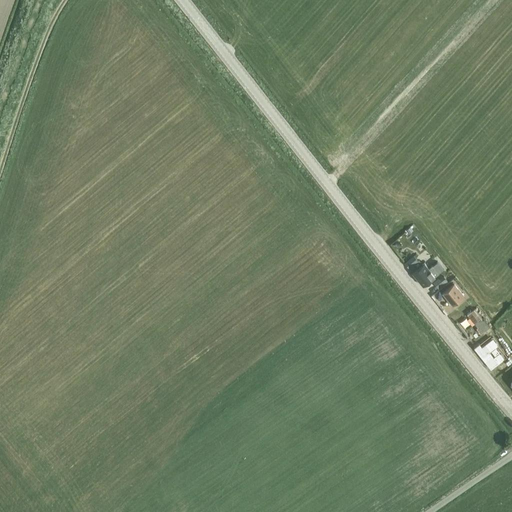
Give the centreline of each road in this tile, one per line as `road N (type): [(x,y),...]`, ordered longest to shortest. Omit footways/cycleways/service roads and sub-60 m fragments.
road 1 (secondary): [(511,412),(181,0)]
road 2 (track): [(64,0),(0,169)]
